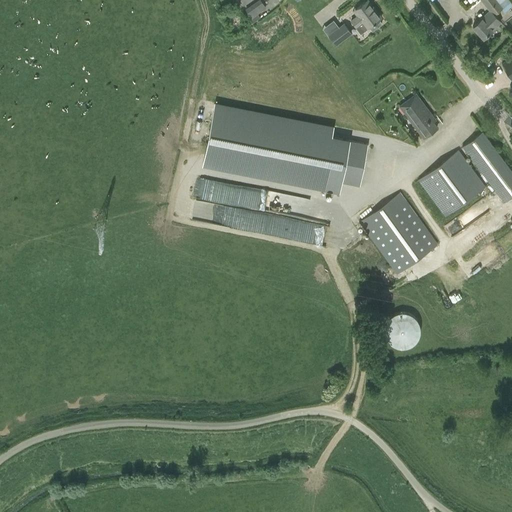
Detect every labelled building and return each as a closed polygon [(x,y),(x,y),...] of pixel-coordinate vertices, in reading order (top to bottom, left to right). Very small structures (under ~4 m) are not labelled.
[(255,14),(266,8),(260,0),(258,0),(250,6),(255,14)] [(366,0),(353,9),(357,15),(350,20),(355,27),(362,22),(366,28),(369,26),(372,30),(382,24),(379,20),(381,18),(368,0),(366,0)] [(511,3),(509,0),(481,0),(490,11),(473,25),(483,38),(493,30),(492,28),(500,21),(494,14),(502,8),(505,11),(511,5),(511,3)] [(336,46),(352,33),(345,23),(328,36),(336,46)] [(511,56),(502,63),(511,79),(511,56)] [(416,94),(399,106),(423,138),(437,128),(432,121),(434,119),(416,94)] [(214,102),(202,166),(339,193),(341,182),(360,186),(368,143),(350,140),(350,138),(332,135),(333,125),(214,102)] [(462,146),(504,202),(511,195),(511,170),(482,131),(462,146)] [(419,179),(445,215),(485,185),(458,149),(419,179)] [(198,188),(228,195),(230,182),(200,176),(198,188)] [(360,221),(397,273),(437,244),(400,192),(360,221)] [(301,204),(301,202),(304,202),(304,197),(288,195),(287,202),(301,204)] [(255,217),(256,209),(199,200),(196,219),(241,227),(242,220),(244,221),(245,215),(255,217)] [(407,312),(403,312),(399,312),(396,313),(392,315),(390,317),(387,320),(386,323),(385,327),(385,331),(385,334),(387,338),(389,341),(392,344),(395,346),(398,347),(402,347),(406,347),(410,346),(413,344),(416,342),(418,339),(420,335),(420,332),(420,328),(420,324),(418,321),(416,318),(414,315),(410,313),(407,312)]
